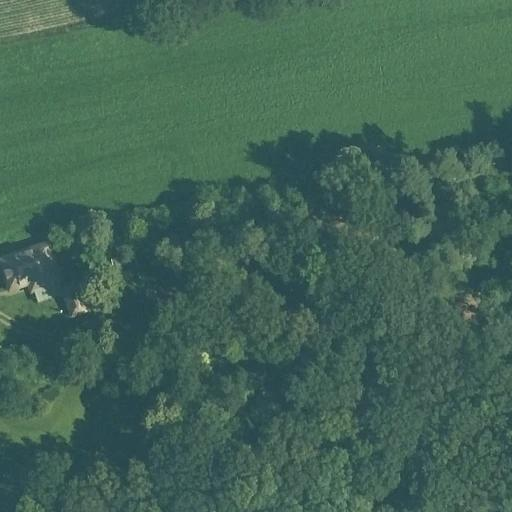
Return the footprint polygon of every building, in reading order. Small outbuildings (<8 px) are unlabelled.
[(30,284),(32,290),(60,281),(47,246),(0,262),(0,265),(9,291),(30,284)] [(185,268),(190,280),(228,265),(223,253),(185,268)] [(115,275),(138,270),(134,254),(111,260),(115,275)] [(127,290),(150,287),(148,272),(125,275),(127,290)] [(75,285),(63,289),(72,315),(84,311),(75,285)] [(126,352),(111,356),(117,377),(132,373),(126,352)]
